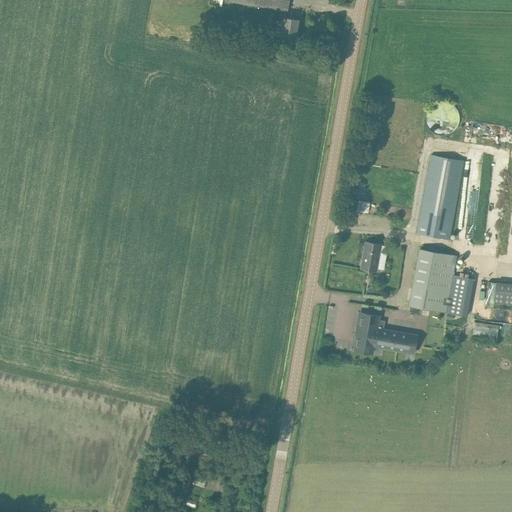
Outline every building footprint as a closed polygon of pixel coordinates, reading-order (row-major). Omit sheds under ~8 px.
[(281,35),(285,35),(295,37),(298,20),(286,18),(289,0),(228,0),(228,1),(280,10),(278,21),(284,21),(281,35)] [(428,109),(426,113),(425,118),(426,123),(428,128),(432,132),(436,134),(441,135),(446,135),(451,133),(455,130),(458,125),(459,120),(459,115),(457,110),(454,106),(450,103),(445,102),(440,101),(436,102),(431,105),(428,109)] [(431,154),(417,233),(449,239),(464,160),(431,154)] [(354,188),(352,198),(359,199),(360,189),(354,188)] [(358,199),(356,211),(368,212),(370,201),(358,199)] [(402,220),(404,211),(397,209),(395,219),(402,220)] [(376,272),(377,270),(383,271),(384,261),(378,260),(381,244),(366,241),(361,269),(376,272)] [(420,249),(410,306),(426,309),(425,314),(431,315),(433,310),(446,312),(449,298),(453,275),(457,255),(420,249)] [(511,308),(511,283),(496,282),(494,307),(511,308)] [(379,316),(361,312),(359,328),(357,328),(355,334),(357,334),(355,350),(374,353),(375,347),(414,354),(417,335),(377,328),(379,316)] [(472,333),(497,338),(499,325),(475,320),(472,333)]
